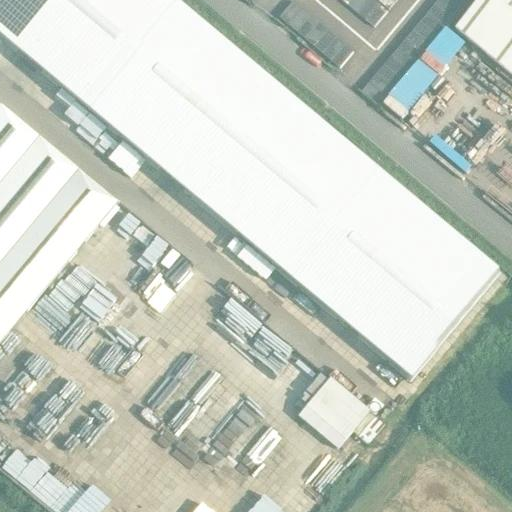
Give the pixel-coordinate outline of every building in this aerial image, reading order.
[(172,0),(0,0),(0,40),(88,114),(410,383),(500,274),(178,5),(172,0)] [(313,0),(296,0),(290,8),(356,64),(370,47),(313,0)] [(395,0),(363,0),(390,23),(404,7),(395,0)] [(452,0),(376,91),(392,105),(480,0),(452,0)] [(511,0),(484,0),(456,33),(511,79),(511,0)] [(0,342),(115,205),(77,173),(0,108),(0,342)] [(0,469),(38,498),(38,460),(20,447),(20,442),(7,432),(8,431),(8,428),(16,418),(32,430),(39,430),(39,380),(33,388),(23,388),(9,406),(9,426),(0,418),(0,469)] [(497,511),(429,454),(381,511),(497,511)]
